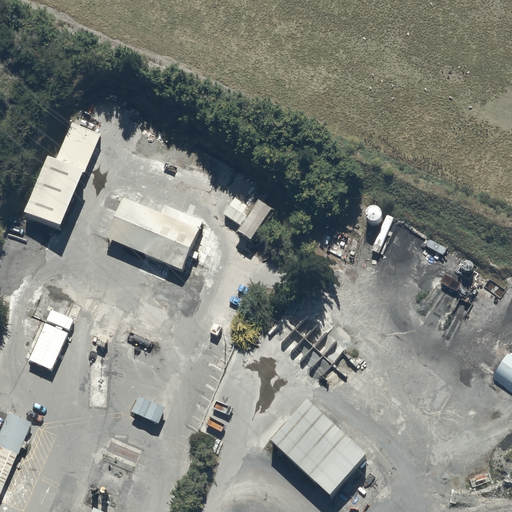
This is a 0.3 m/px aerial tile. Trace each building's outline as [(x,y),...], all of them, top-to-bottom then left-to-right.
[(200,231),(202,226),(127,196),(124,204),(114,201),(111,208),(105,206),(92,236),(100,239),(95,250),(109,255),(113,246),(184,274),(194,244),(204,247),(202,253),(208,255),(210,247),(204,245),(207,234),(200,231)] [(250,210),(235,201),(224,219),(241,229),(247,219),(245,218),(250,210)] [(274,213),(258,204),(237,237),(252,248),(274,213)] [(511,354),(510,353),(492,380),(511,392),(511,354)] [(223,377),(213,373),(197,409),(207,413),(223,377)] [(165,412),(139,400),(132,415),(158,427),(165,412)] [(331,501),(365,460),(303,409),(269,451),(331,501)] [(0,496),(31,426),(9,417),(0,437),(0,496)] [(107,458),(133,470),(137,459),(112,448),(107,458)]
